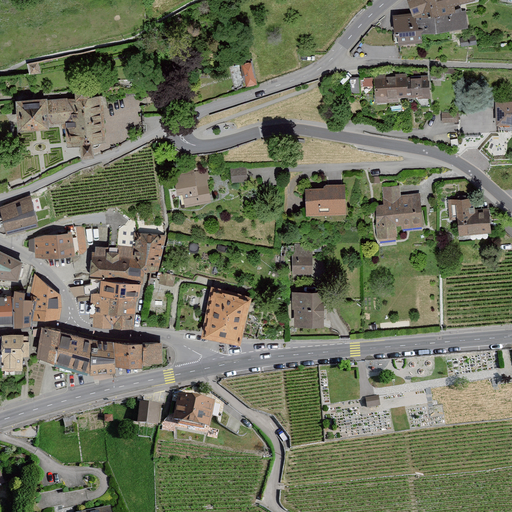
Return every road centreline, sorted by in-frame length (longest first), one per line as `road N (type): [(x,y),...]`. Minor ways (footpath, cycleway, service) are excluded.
road 1 (residential): [(511,207),(451,159),(425,151),(288,129),(199,145),(182,140),(178,121)]
road 2 (tertiary): [(511,336),(206,368)]
road 3 (tertiary): [(206,368),(0,420)]
road 4 (residential): [(0,198),(178,121)]
road 5 (residential): [(324,66),(511,66)]
road 6 (track): [(206,368),(210,382),(278,445),(270,500),(282,511)]
road 7 (residential): [(178,121),(324,66)]
road 8 (residential): [(206,368),(208,360),(178,340),(74,324)]
road 9 (residential): [(74,324),(60,279),(0,238)]
